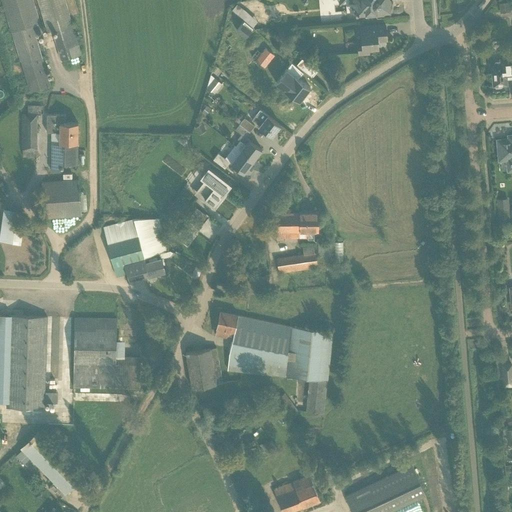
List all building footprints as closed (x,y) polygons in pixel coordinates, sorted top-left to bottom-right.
[(32,0),(0,0),(29,92),(50,86),(35,36),(43,34),(32,0)] [(81,54),(64,0),(37,0),(47,32),(52,31),(61,61),(81,54)] [(356,16),(389,13),(388,6),(389,5),(389,1),(388,0),(387,0),(352,0),(353,4),(348,4),(349,14),(356,13),(356,14),(355,14),(355,15),(355,16),(356,16)] [(499,4),(500,12),(509,10),(508,2),(499,4)] [(385,25),(360,27),(361,41),(357,41),(358,55),(369,53),(368,50),(378,49),(377,42),(387,41),(385,25)] [(262,46),(261,45),(251,57),(264,67),(274,56),(275,56),(279,51),(266,41),(262,46)] [(494,67),(491,67),(493,86),(494,86),(496,87),(500,87),(501,86),(507,85),(506,78),(509,78),(509,79),(511,78),(511,57),(499,59),(499,63),(495,63),(494,65),(494,67)] [(302,59),(297,65),(312,78),(317,71),(302,59)] [(215,79),(207,88),(214,94),(222,84),(215,79)] [(207,105),(200,113),(204,117),(211,108),(207,105)] [(22,117),(21,150),(36,150),(37,115),(41,115),(41,106),(27,106),(27,114),(23,114),(23,117),(22,117)] [(258,126),(271,136),(280,125),(259,109),(251,120),(259,126),(258,126)] [(46,115),(46,132),(51,133),(59,133),(59,123),(65,123),(65,115),(46,115)] [(236,122),(249,132),(254,126),(244,118),(241,121),(238,119),(236,122)] [(239,141),(235,146),(253,160),(261,150),(246,137),(249,132),(236,122),(232,127),(240,134),(237,139),(239,141)] [(51,171),(59,171),(59,165),(78,165),(78,123),(65,123),(59,123),(59,133),(51,133),(51,171)] [(201,124),(194,129),(199,135),(206,131),(201,124)] [(511,172),(511,134),(506,135),(507,138),(495,139),(497,162),(506,162),(506,173),(511,172)] [(243,173),(253,160),(235,146),(234,146),(225,158),(218,153),(213,160),(224,169),(229,162),(230,163),(230,164),(243,173)] [(228,183),(208,167),(199,178),(204,181),(194,194),(214,210),(227,193),(226,192),(231,185),(228,183)] [(78,180),(41,183),(44,218),(81,215),(78,180)] [(142,213),(160,214),(161,181),(143,180),(142,213)] [(508,198),(497,199),(499,218),(509,217),(508,198)] [(185,245),(208,217),(197,208),(174,236),(185,245)] [(3,209),(0,230),(0,241),(12,243),(12,244),(20,246),(23,224),(15,223),(17,211),(3,209)] [(299,213),(275,213),(275,237),(277,237),(277,240),(283,239),(283,238),(307,238),(307,239),(313,239),(313,233),(318,233),(318,212),(299,212),(299,213)] [(134,220),(103,228),(116,276),(127,273),(129,281),(142,278),(138,262),(143,261),(143,258),(168,251),(160,218),(134,220)] [(317,243),(317,245),(318,258),(316,258),(317,265),(331,265),(331,243),(317,243)] [(333,262),(341,262),(341,243),(333,243),(333,262)] [(276,258),(278,274),(317,268),(317,265),(316,258),(318,258),(317,245),(302,247),(303,254),(276,258)] [(138,262),(142,278),(164,272),(162,265),(164,264),(163,259),(170,256),(172,252),(168,251),(143,258),(143,261),(138,262)] [(195,268),(190,277),(197,279),(200,270),(195,268)] [(268,283),(267,275),(247,280),(248,288),(268,283)] [(225,285),(216,284),(215,291),(224,292),(225,285)] [(229,353),(227,371),(285,376),(290,326),(238,315),(220,311),(216,329),(215,335),(232,339),(229,353)] [(0,401),(6,401),(6,408),(44,409),(46,326),(47,316),(0,314),(0,401)] [(74,318),(74,330),(73,387),(139,388),(140,357),(116,356),(116,318),(74,318)] [(333,331),(291,327),(286,376),(309,378),(305,411),(323,413),(333,331)] [(222,384),(216,348),(186,353),(192,389),(222,384)] [(502,388),(511,386),(511,362),(500,363),(502,388)] [(272,385),(267,390),(291,419),(296,415),(294,412),(297,410),(292,404),(295,401),(292,397),(289,400),(284,393),(281,396),(272,385)] [(265,393),(253,400),(263,417),(275,410),(265,393)] [(507,444),(511,443),(511,429),(502,430),(502,435),(506,435),(507,444)] [(21,449),(21,450),(15,456),(23,464),(29,458),(58,487),(65,494),(82,478),(75,470),(38,432),(21,449)] [(271,440),(259,445),(263,457),(275,453),(271,440)] [(246,444),(232,449),(234,456),(248,452),(246,444)] [(411,464),(344,495),(351,511),(387,511),(425,494),(411,464)] [(309,475),(273,489),(282,511),(289,511),(319,500),(309,475)]
